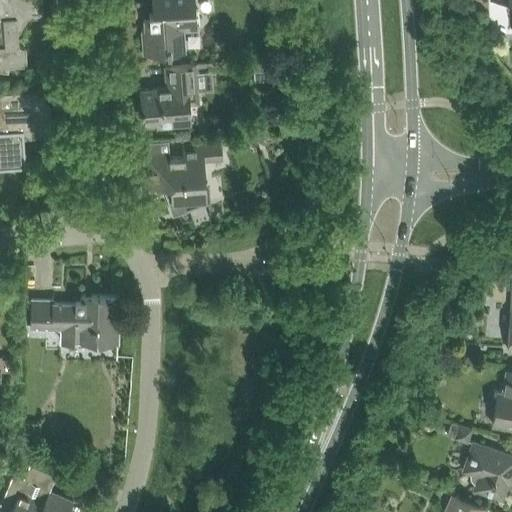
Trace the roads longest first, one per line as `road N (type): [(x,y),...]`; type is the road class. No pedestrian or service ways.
road 1 (secondary): [(298,511),(385,317),(411,176)]
road 2 (secondary): [(373,177),(342,346),(293,511)]
road 3 (residential): [(96,230),(139,264),(151,297),(151,426),(129,511)]
road 4 (residential): [(84,0),(96,230)]
road 5 (secondary): [(363,0),(373,177)]
road 6 (secondary): [(411,176),(406,0)]
